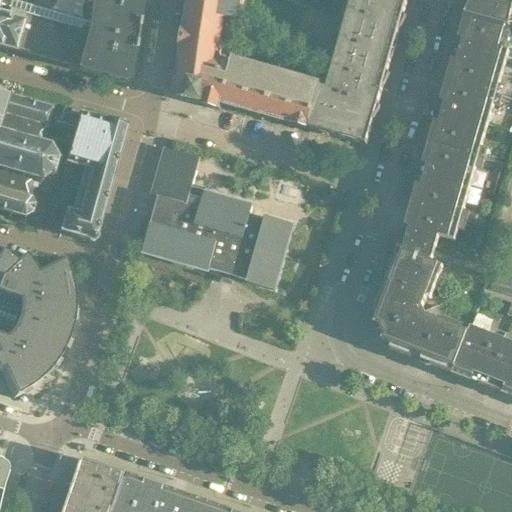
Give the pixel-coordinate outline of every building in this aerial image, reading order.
[(135,38),(137,24),(136,23),(138,0),(91,0),(86,33),(77,69),(76,71),(121,83),(122,83),(124,83),(125,82),(126,81),(127,80),(131,53),(133,53),(135,38)] [(243,0),(189,0),(181,54),(182,54),(175,93),(187,95),(186,102),(201,105),(201,106),(220,112),(222,105),(308,130),(309,130),(323,89),(321,88),(322,86),(233,60),(232,65),(220,61),(222,47),(227,48),(231,22),(240,23),(243,0)] [(367,146),(387,74),(408,0),(358,0),(335,83),(355,88),(353,98),(323,89),(309,130),(367,146)] [(511,6),(511,0),(473,0),(465,17),(506,28),(510,29),(511,18),(511,6)] [(0,17),(0,47),(13,51),(69,67),(77,69),(86,33),(21,15),(18,22),(0,17)] [(506,28),(465,17),(458,40),(462,41),(456,62),(452,61),(446,82),(496,96),(509,52),(505,51),(510,31),(506,28)] [(496,96),(446,82),(441,102),(445,103),(439,124),(435,123),(429,144),(479,158),(496,96)] [(63,164),(76,117),(68,114),(68,112),(56,108),(55,111),(6,97),(7,94),(0,91),(0,211),(22,218),(23,222),(40,227),(46,206),(55,178),(50,177),(54,161),(63,164)] [(77,117),(76,117),(63,164),(83,169),(111,177),(126,127),(104,121),(103,122),(77,115),(77,117)] [(479,158),(429,144),(423,165),(427,166),(421,187),(417,186),(411,207),(461,221),(479,158)] [(158,211),(155,220),(152,220),(143,254),(209,273),(209,271),(245,281),(247,281),(246,284),(275,292),(294,226),(266,218),(265,223),(249,219),(253,207),(251,207),(251,208),(236,203),(236,202),(235,202),(235,203),(220,199),(220,198),(219,197),(218,198),(206,195),(206,194),(205,193),(202,201),(190,197),(201,160),(165,150),(152,197),(158,199),(155,210),(158,211)] [(111,177),(83,169),(70,213),(65,211),(59,232),(86,240),(88,242),(92,243),(95,241),(96,237),(95,235),(111,177)] [(59,232),(65,211),(46,206),(40,227),(59,232)] [(461,221),(411,207),(405,228),(409,229),(403,250),(433,258),(439,237),(455,242),(461,221)] [(436,321),(426,317),(423,309),(426,299),(430,300),(443,268),(431,263),(433,258),(403,250),(399,248),(390,272),(394,274),(387,294),(382,292),(374,314),(379,315),(374,326),(374,327),(374,329),(374,331),(374,333),(374,334),(375,336),(376,337),(377,338),(378,339),(380,341),(392,346),(390,350),(412,359),(414,354),(433,362),(432,366),(453,375),(454,374),(471,329),(470,329),(470,330),(438,317),(436,321)] [(70,291),(66,277),(61,264),(34,276),(32,272),(29,268),(27,264),(25,262),(22,258),(13,266),(9,263),(5,260),(1,257),(0,256),(0,273),(2,275),(4,277),(9,271),(11,273),(14,277),(17,282),(18,284),(19,286),(20,289),(21,291),(23,298),(24,304),(24,311),(23,318),(22,324),(19,330),(16,336),(12,342),(8,346),(3,342),(0,340),(0,373),(13,400),(16,398),(22,395),(27,391),(33,387),(38,383),(48,372),(56,361),(63,348),(68,334),(70,320),(71,305),(70,291)] [(0,340),(3,342),(8,346),(12,342),(16,336),(19,330),(22,324),(23,318),(24,311),(24,304),(23,298),(21,291),(20,289),(19,286),(18,284),(17,282),(14,277),(11,273),(9,271),(4,277),(2,275),(0,273),(0,340)] [(511,283),(495,279),(492,290),(511,295),(511,283)] [(470,381),(487,335),(471,328),(471,329),(454,374),(470,381)] [(485,387),(503,341),(487,335),(470,381),(485,387)] [(505,394),(511,375),(511,344),(503,341),(485,387),(505,394)] [(115,511),(128,476),(126,475),(127,475),(87,462),(86,462),(84,462),(83,462),(83,463),(82,464),(66,511),(115,511)] [(161,511),(169,490),(128,476),(115,511),(161,511)] [(180,511),(186,496),(169,490),(161,511),(180,511)] [(196,511),(200,501),(186,496),(180,511),(196,511)] [(215,511),(217,507),(200,501),(196,511),(215,511)]
